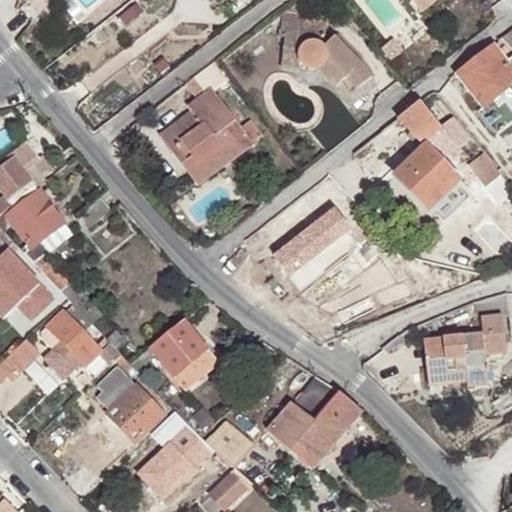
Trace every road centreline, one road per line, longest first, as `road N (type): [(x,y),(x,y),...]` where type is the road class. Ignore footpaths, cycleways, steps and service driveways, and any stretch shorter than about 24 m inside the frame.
road 1 (residential): [(195,261),(511,12)]
road 2 (residential): [(195,261),(420,441),(478,511)]
road 3 (unknown): [(93,152),(284,0)]
road 4 (residential): [(39,89),(195,261)]
